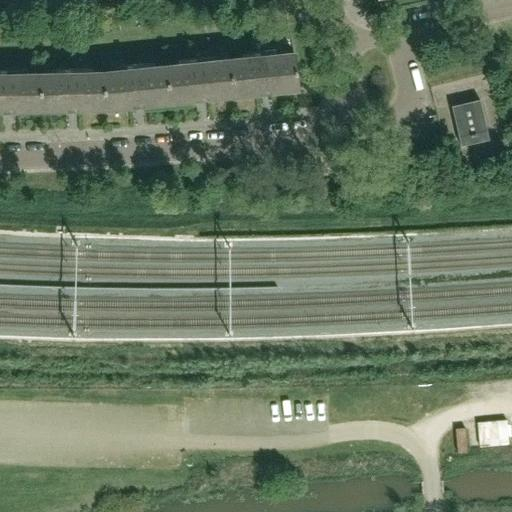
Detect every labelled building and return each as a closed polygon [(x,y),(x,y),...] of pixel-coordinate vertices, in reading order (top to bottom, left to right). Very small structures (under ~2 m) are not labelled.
[(297,90),(294,53),(229,59),(233,96),(264,93),(297,90)] [(233,96),(229,59),(165,66),(169,102),(203,99),(233,96)] [(169,102),(165,66),(104,71),(105,108),(140,105),(169,102)] [(105,108),(104,71),(40,73),(41,110),(71,109),(105,108)] [(41,110),(40,73),(0,74),(0,111),(9,111),(41,110)] [(486,139),(479,102),(478,102),(452,107),(452,108),(459,145),(460,145),(486,140),(486,139)] [(350,163),(347,147),(317,152),(320,167),(321,176),(351,170),(350,163)] [(117,461),(95,461),(96,484),(118,483),(117,461)]
